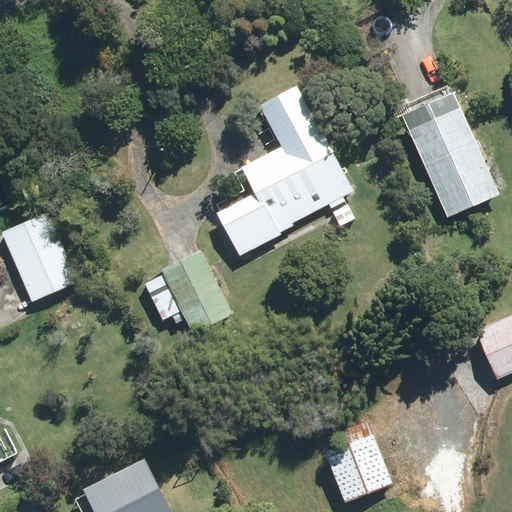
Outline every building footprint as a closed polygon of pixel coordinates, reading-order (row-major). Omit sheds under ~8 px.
[(377,33),(413,12),(406,0),(392,0),(366,15),(377,33)] [(47,3),(29,13),(50,51),(68,41),(47,3)] [(266,108),(287,150),(246,171),(259,196),(222,216),(244,258),(285,237),(284,235),(297,229),(295,226),(333,207),(335,211),(348,205),(345,200),(357,194),(303,89),(266,108)] [(408,119),(452,220),(505,197),(461,96),(408,119)] [(51,215),(6,235),(36,304),(82,284),(51,215)] [(167,277),(148,287),(167,323),(175,319),(179,327),(190,321),(198,337),(236,317),(204,254),(165,273),(167,277)] [(464,270),(451,275),(456,285),(468,279),(464,270)] [(511,320),(481,333),(501,381),(511,376),(511,320)] [(331,455),(350,506),(397,488),(378,438),(375,440),(369,424),(344,434),(349,448),(331,455)] [(175,511),(150,462),(91,493),(100,511),(175,511)]
